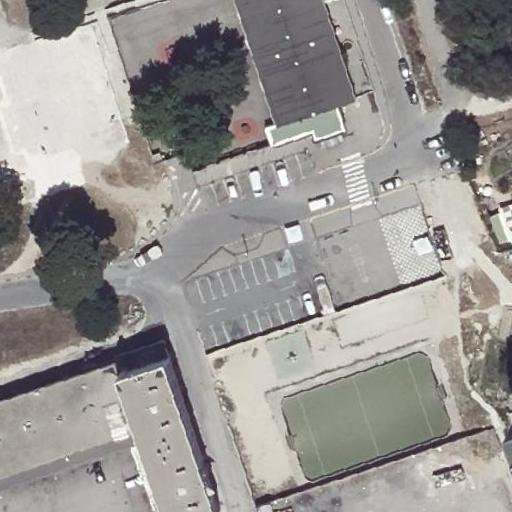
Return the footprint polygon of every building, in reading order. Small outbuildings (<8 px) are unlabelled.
[(356,98),(324,0),(234,0),(275,123),(336,104),(356,98)] [(275,123),(263,127),(268,143),(311,130),(314,138),(345,128),(336,104),(275,123)] [(399,308),(401,324),(417,322),(412,293),(384,297),(386,310),(399,308)] [(120,363),(0,402),(0,481),(144,434),(169,511),(222,511),(224,511),(168,341),(118,358),(120,363)] [(169,511),(144,434),(0,481),(0,491),(137,447),(158,511),(169,511)] [(276,511),(273,501),(259,506),(260,511),(276,511)]
